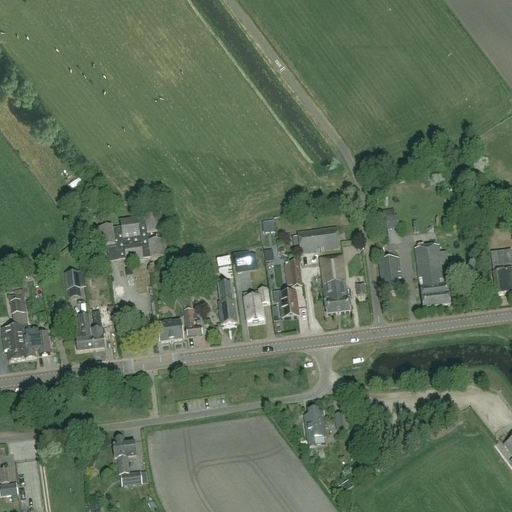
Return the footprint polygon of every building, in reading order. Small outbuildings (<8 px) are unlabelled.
[(108,248),(108,252),(109,255),(118,262),(125,261),(126,264),(143,262),(143,260),(149,259),(151,259),(151,261),(166,258),(163,241),(161,241),(160,234),(162,233),(160,216),(145,218),(145,219),(138,221),(137,220),(120,222),(121,229),(112,230),(112,228),(97,230),(100,249),(108,248)] [(336,228),(297,233),(300,255),(339,250),(336,228)] [(443,287),(438,247),(415,250),(423,310),(450,307),(448,286),(443,287)] [(273,262),(272,251),(264,252),(266,263),(273,262)] [(511,258),(511,252),(490,255),(496,297),(511,295),(511,258)] [(236,266),(252,264),(250,254),(234,256),(236,266)] [(342,257),(331,258),(333,272),(344,270),(342,257)] [(333,272),(331,258),(320,260),(323,287),(322,287),(326,316),(340,314),(338,300),(335,301),(334,293),(336,293),(335,286),(341,285),(341,283),(345,282),(344,270),(333,272)] [(398,259),(379,262),(384,298),(402,295),(398,259)] [(299,264),(289,265),(292,289),(302,287),(299,264)] [(78,274),(66,275),(68,291),(80,290),(78,274)] [(346,291),(345,282),(341,283),(341,285),(335,286),(336,293),(334,293),(335,301),(338,300),(340,314),(351,313),(348,291),(346,291)] [(196,301),(200,297),(196,293),(198,290),(192,284),(186,292),(196,301)] [(364,284),(356,286),(357,297),(365,296),(364,284)] [(230,285),(218,286),(220,305),(218,305),(221,327),(238,324),(235,303),(233,303),(230,285)] [(248,323),(252,322),(253,324),(258,323),(260,321),(264,321),(262,305),(268,304),(266,290),(259,291),(260,297),(244,299),(248,323)] [(275,307),(281,306),(283,320),(299,318),(296,294),(282,296),(281,294),(273,294),(275,307)] [(12,316),(23,315),(26,315),(24,296),(11,298),(10,299),(12,316)] [(192,311),(185,312),(188,338),(202,336),(201,329),(194,330),(192,311)] [(99,314),(92,315),(94,331),(92,331),(94,350),(104,349),(102,337),(103,337),(104,335),(104,331),(102,330),(101,330),(99,314)] [(94,350),(92,331),(90,331),(88,317),(78,318),(81,338),(75,339),(77,352),(93,350),(93,351),(94,350)] [(158,326),(160,344),(183,341),(180,323),(171,324),(171,322),(165,322),(165,325),(158,326)] [(24,327),(19,328),(2,330),(5,353),(8,352),(9,364),(26,361),(23,342),(27,342),(27,341),(26,342),(24,327)] [(23,342),(26,361),(27,361),(36,359),(34,350),(44,348),(42,336),(35,337),(36,340),(27,341),(27,342),(23,342)] [(314,440),(326,438),(324,421),(319,421),(318,411),(308,412),(308,416),(304,417),(308,448),(315,448),(314,440)] [(344,431),(342,417),(342,415),(335,416),(337,432),(344,431)] [(124,440),(121,440),(120,439),(118,440),(117,441),(115,441),(115,444),(113,445),(115,460),(117,460),(119,476),(121,476),(122,488),(142,486),(141,474),(129,475),(127,458),(136,457),(134,442),(124,443),(124,440)] [(2,485),(8,484),(9,484),(8,470),(0,471),(0,469),(0,471),(2,485)] [(353,488),(348,482),(341,486),(345,493),(353,488)] [(18,496),(16,485),(4,487),(6,498),(18,496)]
